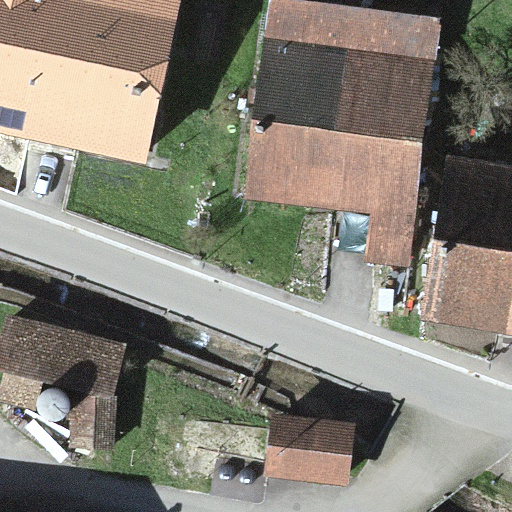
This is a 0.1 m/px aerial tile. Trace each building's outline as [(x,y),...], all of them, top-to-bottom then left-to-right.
[(173,9),(124,0),(0,0),(0,142),(141,170),(173,9)] [(423,31),(266,16),(246,216),(370,228),(367,263),(400,266),(423,31)] [(511,186),(444,174),(416,328),(511,345),(511,186)] [(120,353),(0,331),(0,402),(61,413),(55,444),(102,452),(120,353)] [(350,438),(271,433),(268,480),(347,484),(350,438)] [(259,456),(184,445),(178,485),(253,496),(259,456)]
